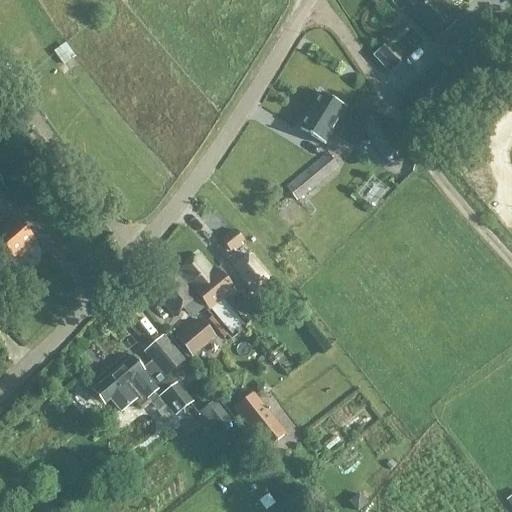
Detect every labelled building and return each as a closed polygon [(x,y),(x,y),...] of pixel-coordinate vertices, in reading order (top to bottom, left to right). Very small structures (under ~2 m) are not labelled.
[(405,10),(408,8),(417,17),(413,21),(434,44),(462,18),(446,0),(393,0),(393,1),(394,5),(398,10),(401,11),(405,10)] [(440,64),(462,88),(504,50),(482,25),(440,64)] [(65,46),(54,51),(62,66),(73,61),(65,46)] [(392,71),(403,88),(421,76),(410,59),(392,71)] [(403,96),(423,123),(464,90),(462,88),(440,64),(414,86),(403,96)] [(343,118),(348,109),(325,94),(302,132),(326,146),(334,132),(352,143),(361,129),(343,118)] [(380,112),(360,125),(385,163),(404,151),(380,112)] [(25,139),(45,164),(53,158),(33,132),(25,139)] [(329,154),(286,188),(297,202),(340,167),(329,154)] [(24,179),(19,165),(6,170),(12,184),(24,179)] [(0,244),(13,260),(35,241),(15,218),(7,225),(0,217),(0,244)] [(222,243),(230,253),(242,243),(235,233),(222,243)] [(246,256),(231,268),(254,296),(269,283),(246,256)] [(175,276),(186,289),(190,286),(200,298),(220,282),(198,257),(175,276)] [(186,289),(175,276),(154,294),(173,317),(194,300),(185,290),(186,289)] [(199,320),(176,339),(193,358),(215,339),(199,320)] [(151,363),(143,370),(133,359),(92,395),(104,408),(111,401),(121,412),(135,402),(138,406),(158,390),(162,395),(157,399),(173,420),(194,403),(185,393),(184,394),(169,375),(185,362),(164,337),(144,354),(151,363)] [(286,436),(256,397),(235,413),(265,452),(286,436)] [(217,400),(200,414),(215,433),(232,419),(217,400)] [(133,433),(138,446),(150,442),(145,428),(133,433)] [(272,511),(273,511),(283,505),(276,494),(265,501),(272,511)] [(358,511),(368,504),(360,495),(350,504),(357,511),(358,511)]
